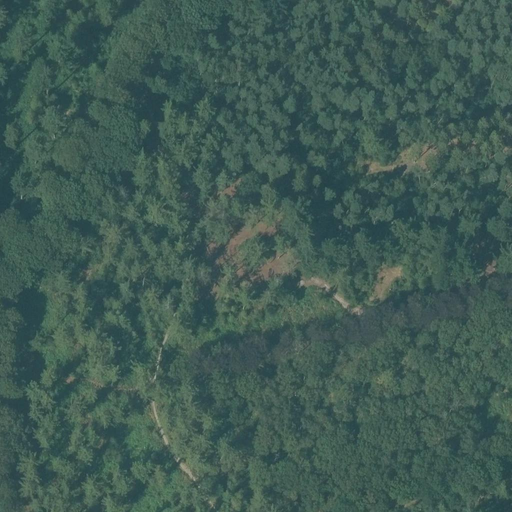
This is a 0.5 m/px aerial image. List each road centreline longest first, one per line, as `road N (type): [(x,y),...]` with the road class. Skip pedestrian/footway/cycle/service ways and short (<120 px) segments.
road 1 (track): [(153,377),(511,284)]
road 2 (track): [(188,0),(0,278)]
